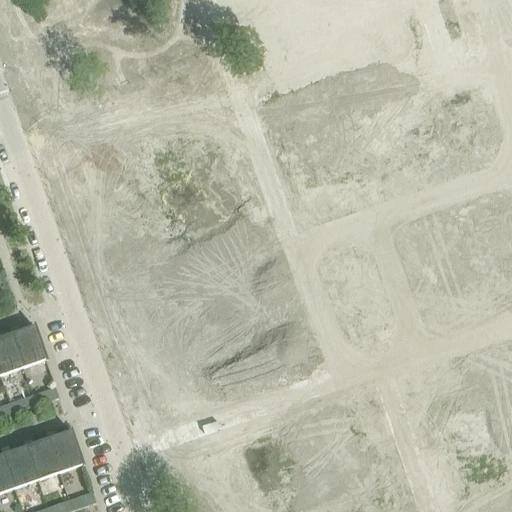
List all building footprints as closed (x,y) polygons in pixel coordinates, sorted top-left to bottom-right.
[(208,76),(141,99),(160,153),(227,129),(208,76)] [(124,97),(60,119),(100,236),(111,232),(137,309),(136,310),(146,339),(200,320),(190,291),(181,294),(155,217),(164,214),(124,97)] [(12,336),(11,336),(23,371),(47,363),(35,327),(33,328),(34,328),(19,334),(18,330),(11,333),(12,336)] [(23,371),(11,336),(0,340),(0,376),(1,379),(23,371)] [(44,394),(32,398),(36,408),(48,404),(44,394)] [(22,402),(10,406),(13,416),(25,412),(22,402)] [(48,441),(60,476),(83,468),(71,432),(70,433),(56,439),(55,435),(47,438),(48,441)] [(60,476),(48,441),(33,447),(32,443),(24,446),(25,449),(37,484),(60,476)] [(37,484),(25,449),(10,454),(9,451),(2,454),(3,457),(15,492),(37,484)] [(0,496),(15,492),(3,457),(0,457),(0,496)] [(82,499),(70,503),(72,511),(76,511),(86,509),(82,499)]
